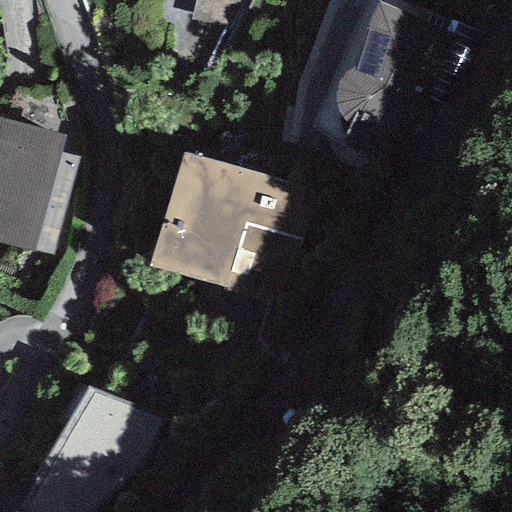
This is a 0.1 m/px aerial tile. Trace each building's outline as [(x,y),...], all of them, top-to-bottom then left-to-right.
[(236,0),(194,0),(191,19),(231,27),(236,0)] [(441,30),(379,1),(357,67),(346,72),(339,82),(334,95),(336,109),(340,119),(350,125),(394,143),(441,30)] [(64,135),(0,118),(0,241),(51,254),(76,158),(59,153),(64,135)] [(181,151),(147,266),(268,301),(302,186),(181,151)] [(100,511),(160,420),(90,387),(16,511),(100,511)]
